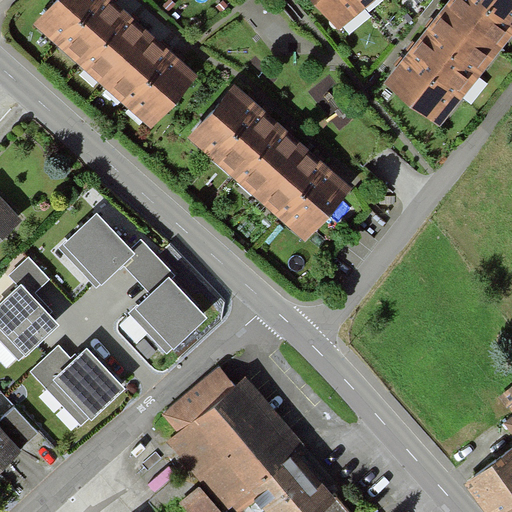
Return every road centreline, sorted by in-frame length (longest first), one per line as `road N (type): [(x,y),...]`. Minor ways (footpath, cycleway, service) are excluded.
road 1 (tertiary): [(0,66),(269,303)]
road 2 (residential): [(308,338),(511,91)]
road 3 (residential): [(269,303),(32,511)]
road 4 (tertiary): [(308,338),(462,511)]
